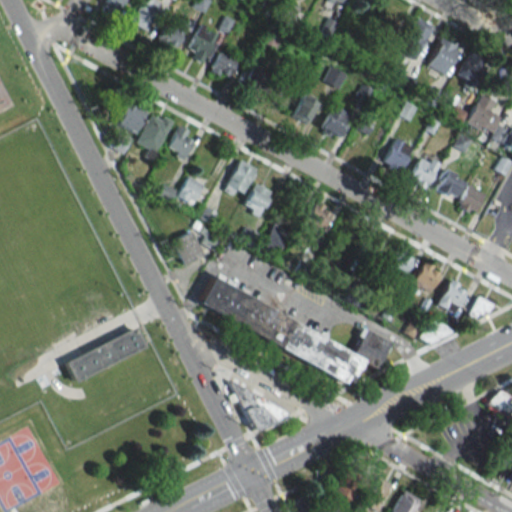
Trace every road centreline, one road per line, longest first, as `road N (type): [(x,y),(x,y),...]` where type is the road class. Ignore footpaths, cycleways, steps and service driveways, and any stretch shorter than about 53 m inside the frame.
road 1 (residential): [(266,511),(7,0)]
road 2 (residential): [(511,278),(64,34),(28,40)]
road 3 (residential): [(510,511),(177,332)]
road 4 (secondary): [(511,341),(333,431)]
